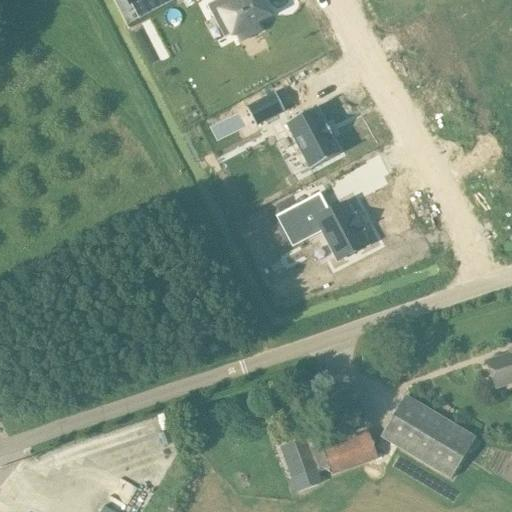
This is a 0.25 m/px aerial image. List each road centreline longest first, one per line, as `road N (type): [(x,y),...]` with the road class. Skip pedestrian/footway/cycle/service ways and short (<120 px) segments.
road 1 (residential): [(0,448),(486,285)]
road 2 (residential): [(486,285),(335,0)]
